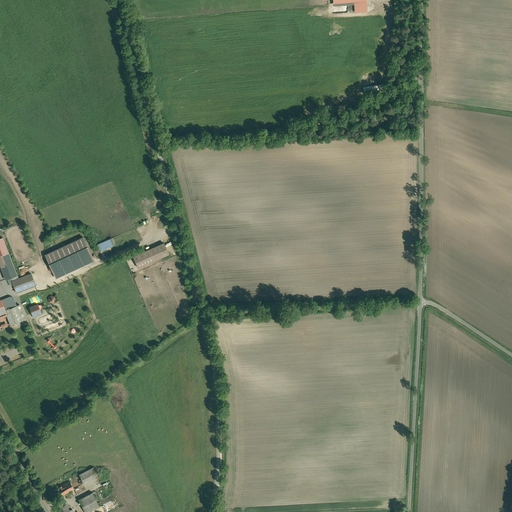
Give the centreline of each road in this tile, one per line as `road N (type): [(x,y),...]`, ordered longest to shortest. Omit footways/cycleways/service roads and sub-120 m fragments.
road 1 (unclassified): [(214,511),(220,373),(119,0)]
road 2 (track): [(15,453),(201,315),(420,303)]
road 3 (unclassified): [(422,0),(420,303)]
road 4 (unclassified): [(420,303),(409,511)]
